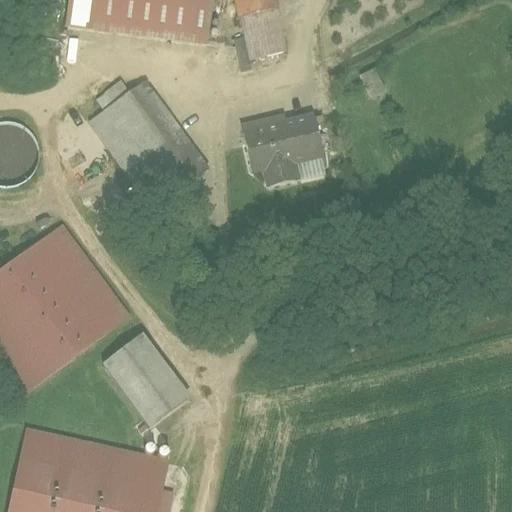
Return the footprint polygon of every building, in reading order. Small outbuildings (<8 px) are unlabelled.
[(209,0),(69,0),(66,30),(202,49),(209,0)] [(267,0),(224,0),(238,67),(279,58),(267,0)] [(371,69),(355,75),(365,99),(381,92),(371,69)] [(209,177),(145,90),(90,130),(155,217),(209,177)] [(311,123),(242,138),(252,186),(263,184),(266,199),(297,193),(294,178),(322,172),(311,123)] [(0,125),(0,184),(26,186),(31,128),(0,125)] [(68,227),(0,277),(0,364),(19,390),(129,309),(68,227)] [(151,338),(108,369),(150,428),(193,398),(151,338)] [(158,511),(169,465),(30,433),(12,511),(158,511)]
